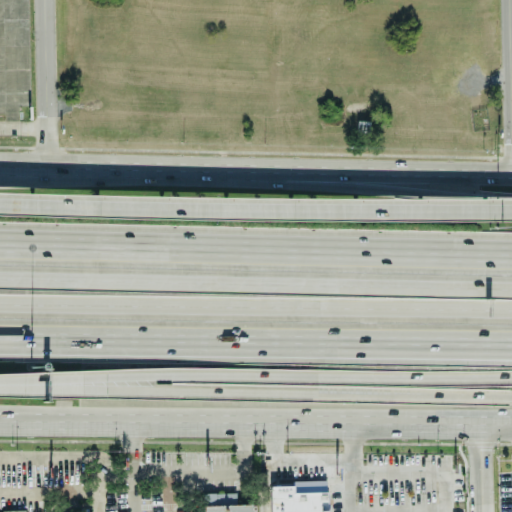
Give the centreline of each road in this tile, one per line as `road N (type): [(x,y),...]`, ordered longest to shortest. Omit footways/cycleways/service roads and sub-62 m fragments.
road 1 (motorway): [(511,288),(0,278)]
road 2 (motorway): [(511,253),(0,243)]
road 3 (motorway): [(0,303),(511,309)]
road 4 (motorway): [(511,210),(0,205)]
road 5 (motorway): [(0,339),(511,344)]
road 6 (primary): [(50,421),(511,423)]
road 7 (motorway): [(104,389),(511,396)]
road 8 (motorway): [(105,378),(511,376)]
road 9 (motorway): [(511,201),(211,171)]
road 10 (primary): [(511,173),(211,171)]
road 11 (primary): [(211,171),(0,167)]
